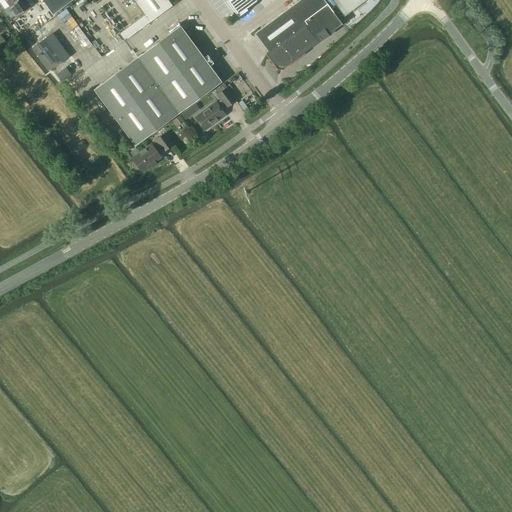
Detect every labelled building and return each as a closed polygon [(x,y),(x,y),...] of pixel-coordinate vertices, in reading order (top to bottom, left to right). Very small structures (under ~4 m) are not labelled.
[(5,0),(18,16),(23,12),(31,6),(26,0),(5,0)] [(44,0),(54,13),(72,0),(44,0)] [(133,0),(145,15),(120,33),(125,41),(173,5),(168,0),(133,0)] [(228,0),(239,15),(259,1),(258,0),(228,0)] [(321,40),(323,38),(324,39),(325,39),(326,39),(327,39),(327,38),(328,37),(328,36),(327,35),(330,33),(329,33),(342,23),(325,0),(298,0),(255,33),(269,52),(268,52),(276,63),(286,65),(320,39),(321,40)] [(333,0),(345,16),(366,0),(333,0)] [(181,25),(137,57),(94,89),(136,145),(222,81),(210,64),(212,63),(212,61),(209,57),(208,57),(206,59),(181,25)] [(45,30),(30,42),(48,63),(62,52),(45,30)] [(0,43),(0,49),(0,50),(8,44),(5,40),(0,44),(0,43)] [(237,100),(227,87),(217,94),(221,100),(217,103),(216,101),(195,117),(205,130),(226,114),(222,109),(226,106),(227,107),(237,100)] [(133,167),(134,169),(136,169),(139,169),(140,168),(143,172),(151,166),(150,165),(161,156),(157,151),(162,147),(164,151),(173,144),(165,133),(156,139),(156,140),(132,157),(135,161),(134,163),(133,165),(133,167)]
